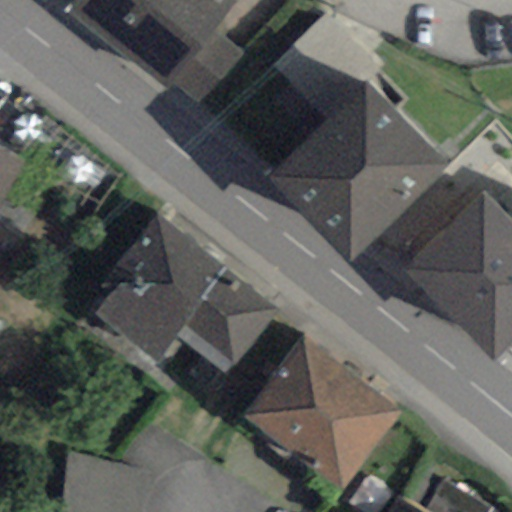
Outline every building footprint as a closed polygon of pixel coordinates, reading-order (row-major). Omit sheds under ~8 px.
[(89,0),(88,2),(205,88),(228,57),(193,31),(215,0),(89,0)] [(363,70),(266,162),(348,247),(444,155),(363,70)] [(511,208),(480,178),(404,256),(499,350),(511,337),(511,208)] [(270,296),(166,216),(102,297),(155,338),(179,308),(230,347),(270,296)] [(392,396),(306,330),(256,395),(342,461),(392,396)] [(141,511),(152,472),(69,450),(52,511),(141,511)] [(431,511),(402,496),(392,511),(431,511)]
